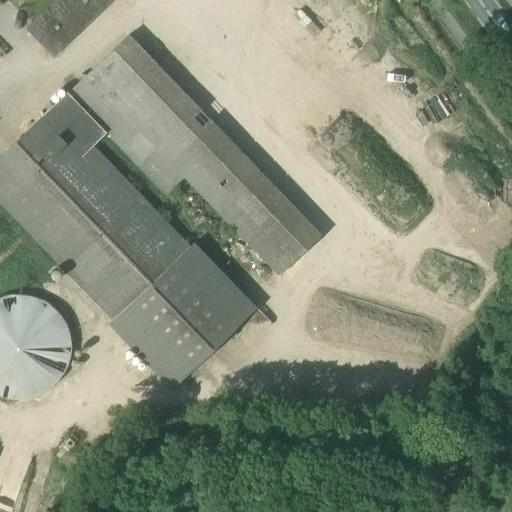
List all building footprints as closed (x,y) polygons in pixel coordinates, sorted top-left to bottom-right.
[(0,0),(0,20),(13,33),(33,12),(20,0),(0,0)] [(54,0),(25,28),(53,58),(112,0),(54,0)] [(303,6),(287,21),(298,34),(315,20),(303,6)] [(324,25),(303,40),(313,54),(334,39),(324,25)] [(126,37),(67,93),(106,133),(168,197),(183,183),(277,282),(320,240),(126,37)] [(192,49),(176,66),(192,82),(216,57),(208,49),(200,57),(192,49)] [(329,52),(312,68),(351,109),(368,93),(329,52)] [(54,105),(0,155),(0,205),(24,230),(113,323),(172,384),(250,308),(191,247),(93,146),(106,133),(67,93),(54,105)] [(358,114),(381,126),(388,113),(364,101),(358,114)] [(427,188),(411,200),(419,211),(435,199),(427,188)] [(405,287),(351,327),(369,350),(422,311),(405,287)] [(68,349),(68,348),(67,337),(64,328),(59,319),(54,312),(46,306),(37,300),(27,297),(16,296),(8,296),(0,298),(0,397),(4,399),(13,400),(22,400),(33,397),(42,393),(50,387),(57,379),(63,369),(67,359),(68,349)]
